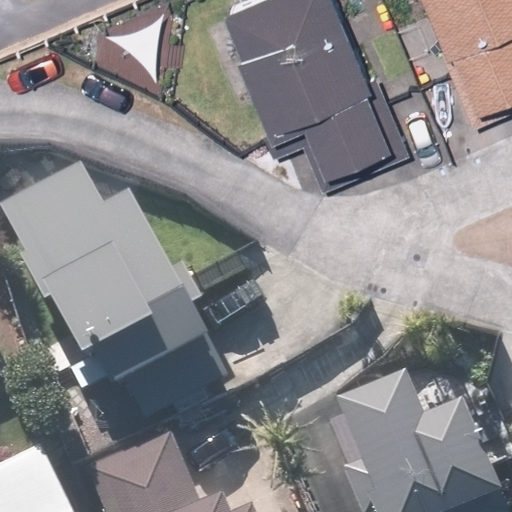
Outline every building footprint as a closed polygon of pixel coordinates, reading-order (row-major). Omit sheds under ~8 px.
[(230,0),(206,8),(209,18),(250,146),(290,133),(305,181),(378,158),(327,0),(230,0)] [(511,0),(405,0),(457,128),(511,105),(511,0)] [(76,176),(0,209),(0,239),(59,384),(75,377),(91,416),(194,360),(114,199),(95,217),(76,176)] [(511,458),(511,456),(494,413),(476,369),(445,382),(459,415),(413,434),(393,386),(312,420),(350,511),(504,511),(487,469),(511,458)] [(511,405),(494,413),(511,456),(511,405)] [(239,511),(238,510),(234,511),(219,511),(216,504),(196,511),(191,511),(163,443),(76,479),(89,511),(239,511)] [(0,511),(53,511),(31,460),(0,475),(0,511)]
